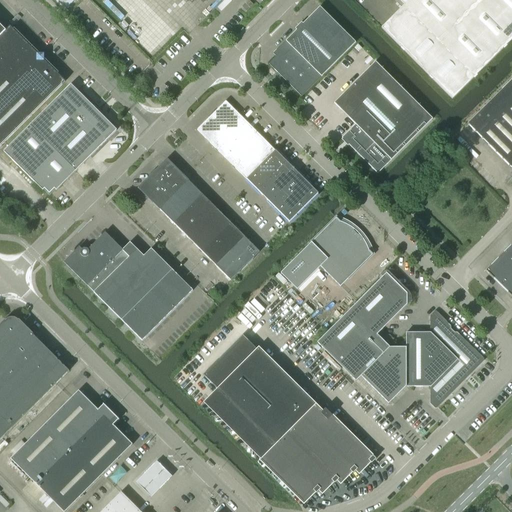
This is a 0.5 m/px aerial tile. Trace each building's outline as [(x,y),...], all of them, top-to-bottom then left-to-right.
[(244,5),(249,9),(253,5),(248,0),(244,5)] [(511,0),(397,0),(404,6),(381,29),(395,43),(452,100),(511,39),(511,0)] [(277,50),(281,54),(270,65),(301,97),(356,43),(320,7),(277,50)] [(4,30),(0,33),(0,146),(65,82),(10,27),(5,31),(4,30)] [(375,62),(334,104),(355,125),(342,138),(377,174),(432,119),(375,62)] [(511,79),(467,124),(511,169),(511,79)] [(37,119),(83,164),(116,131),(71,85),(37,119)] [(218,152),(233,137),(247,123),(225,101),(196,130),(218,152)] [(56,191),(83,164),(37,119),(4,152),(43,191),(44,189),(49,194),(54,189),(56,191)] [(247,151),(261,137),(247,123),(233,137),(247,151)] [(246,180),(275,151),(261,137),(247,151),(233,137),(218,152),(246,180)] [(289,223),(304,208),(318,194),(275,151),(246,180),(289,223)] [(188,210),(203,195),(167,160),(138,189),(159,210),(174,196),(188,210)] [(202,224),(217,210),(203,195),(188,210),(202,224)] [(174,224),(188,210),(174,196),(159,210),(174,224)] [(188,239),(202,224),(188,210),(174,224),(188,239)] [(202,253),(216,238),(231,224),(217,210),(202,224),(188,239),(202,253)] [(340,287),(368,259),(372,255),(368,250),(366,244),(362,238),(358,233),(352,229),(346,225),(340,222),(336,218),(280,274),(297,290),(318,269),(322,273),(324,271),(340,287)] [(216,267),(230,252),(245,238),(231,224),(216,238),(202,253),(216,267)] [(63,263),(142,341),(193,291),(151,249),(143,257),(130,243),(122,250),(105,233),(85,253),(79,247),(63,263)] [(230,281),(245,267),(259,252),(245,238),(230,252),(216,267),(230,281)] [(511,271),(511,246),(511,245),(510,246),(502,254),(498,258),(511,271)] [(500,286),(511,274),(511,271),(498,258),(497,258),(498,259),(490,267),(489,266),(485,271),(493,279),(500,286)] [(356,382),(361,377),(390,348),(377,335),(406,306),(407,306),(407,294),(406,294),(386,274),(317,343),(356,382)] [(511,274),(500,286),(508,293),(507,294),(511,298),(511,274)] [(390,348),(361,377),(388,405),(406,387),(406,388),(430,388),(430,404),(434,409),(436,409),(483,361),(483,360),(436,312),(434,312),(430,317),(430,333),(406,333),(406,348),(390,348)] [(0,430),(5,435),(69,371),(63,366),(61,366),(57,362),(57,360),(32,335),(33,334),(19,320),(17,321),(6,321),(5,320),(0,324),(0,430)] [(203,375),(217,389),(274,446),(260,459),(304,502),(315,491),(316,492),(319,489),(322,492),(333,481),(335,482),(337,479),(340,482),(352,471),(353,472),(356,469),(359,472),(370,461),(371,462),(374,460),(331,417),(332,416),(325,410),(323,412),(259,348),(257,350),(242,335),(203,375)] [(79,391),(10,459),(63,511),(65,511),(132,445),(113,426),(119,420),(103,404),(97,410),(79,391)] [(156,462),(135,482),(151,497),(171,476),(156,462)] [(140,511),(121,492),(101,511),(140,511)]
